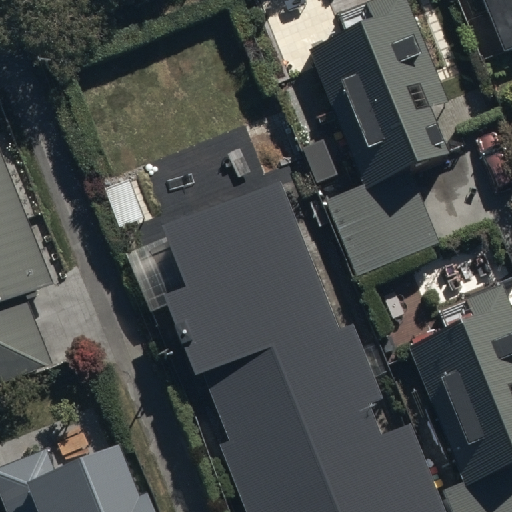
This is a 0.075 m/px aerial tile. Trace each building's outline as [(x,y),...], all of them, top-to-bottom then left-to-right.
[(364,197),(326,212),(358,293),(441,259),(416,196),(451,182),(430,130),(452,121),(402,0),(371,0),(356,6),(363,23),(304,47),(364,197)] [(511,0),(476,0),(506,69),(511,66),(511,0)] [(57,300),(0,165),(0,403),(56,381),(27,313),(57,300)] [(340,345),(280,201),(133,264),(193,407),(210,400),(235,458),(220,464),(240,511),(438,511),(410,444),(387,454),(372,418),(380,415),(349,341),(340,345)] [(511,511),(511,321),(501,300),(396,343),(459,494),(443,501),(447,511),(511,511)] [(47,468),(0,486),(0,509),(1,511),(136,511),(120,471),(58,496),(47,468)]
